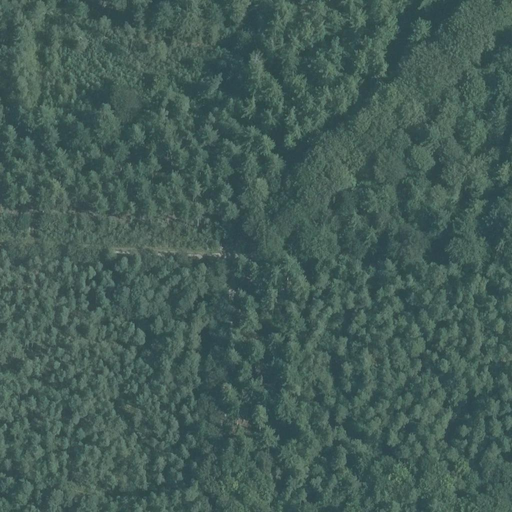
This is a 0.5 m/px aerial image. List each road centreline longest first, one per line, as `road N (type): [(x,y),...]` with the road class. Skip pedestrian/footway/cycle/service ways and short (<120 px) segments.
road 1 (track): [(221,511),(237,256),(397,128),(509,0)]
road 2 (track): [(0,246),(511,272)]
road 3 (track): [(255,0),(237,256)]
road 4 (track): [(32,248),(43,0)]
